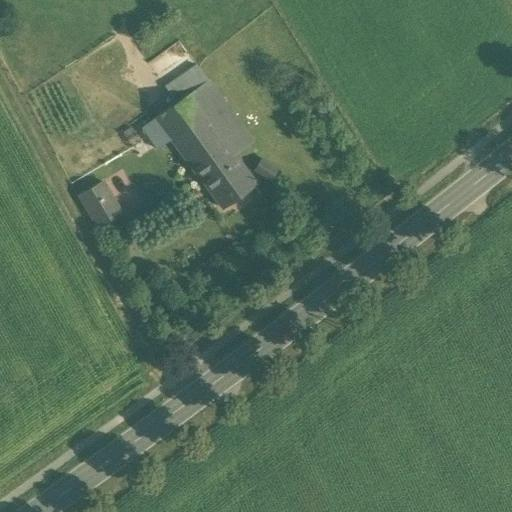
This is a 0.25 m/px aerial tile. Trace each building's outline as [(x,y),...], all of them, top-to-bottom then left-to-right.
[(196,65),(166,87),(177,102),(187,95),(207,80),(196,65)] [(207,80),(187,95),(199,111),(202,109),(219,97),(207,80)] [(177,102),(157,117),(169,133),(199,111),(187,95),(177,102)] [(241,126),(219,97),(202,109),(224,139),(241,126)] [(224,139),(202,109),(199,111),(169,133),(172,138),(222,208),(256,183),(235,154),(224,139)] [(169,133),(157,117),(141,128),(157,149),(172,138),(169,133)] [(252,141),(241,126),(224,139),(235,154),(252,141)] [(122,213),(103,181),(80,195),(99,227),(122,213)]
